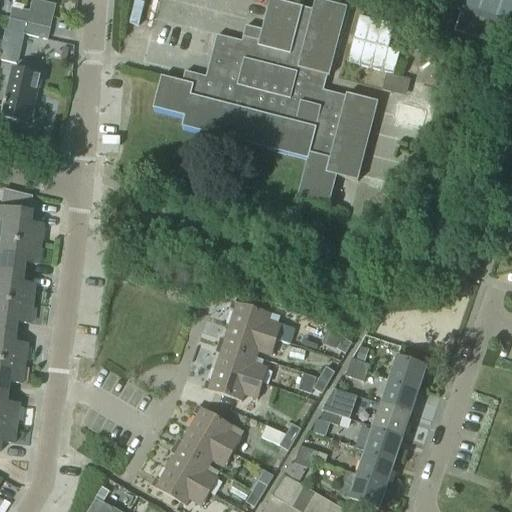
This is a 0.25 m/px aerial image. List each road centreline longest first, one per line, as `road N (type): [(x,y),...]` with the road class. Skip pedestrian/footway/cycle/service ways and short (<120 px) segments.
road 1 (residential): [(58,385),(78,177)]
road 2 (residential): [(421,511),(482,322)]
road 3 (residential): [(78,177),(95,0)]
road 4 (residential): [(149,432),(175,385),(200,307)]
road 5 (residential): [(30,511),(49,482),(58,385)]
